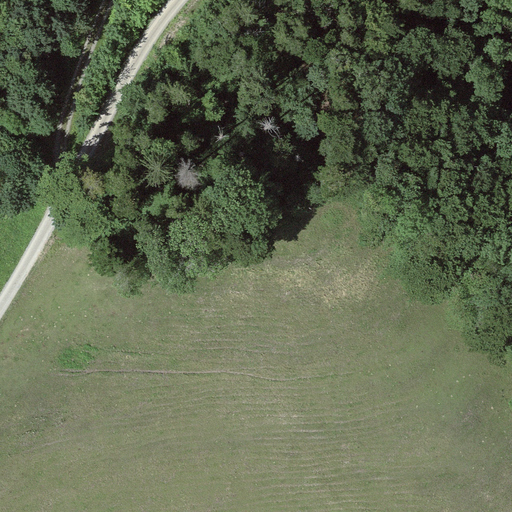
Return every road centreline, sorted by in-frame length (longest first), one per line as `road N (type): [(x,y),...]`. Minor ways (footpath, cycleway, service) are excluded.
road 1 (unclassified): [(0,284),(176,0)]
road 2 (track): [(115,0),(48,203)]
